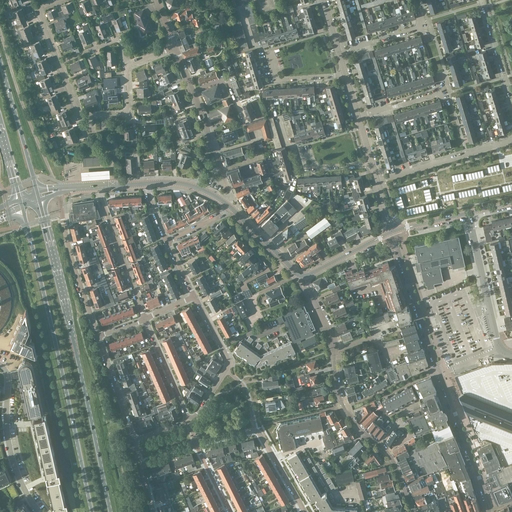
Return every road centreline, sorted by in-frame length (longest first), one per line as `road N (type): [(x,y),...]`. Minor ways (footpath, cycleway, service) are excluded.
road 1 (primary): [(110,511),(38,200)]
road 2 (primary): [(21,207),(92,511)]
road 3 (residential): [(392,231),(488,511)]
road 4 (residential): [(415,511),(389,456),(340,402),(331,339),(304,275)]
road 5 (residential): [(97,336),(136,440),(189,423)]
road 6 (residential): [(38,511),(13,462),(0,365)]
road 7 (residential): [(60,189),(67,243),(97,336)]
road 8 (residential): [(511,354),(495,338),(468,213)]
road 9 (residential): [(344,74),(276,77),(268,51),(319,33)]
road 10 (residential): [(189,423),(229,364),(193,298)]
road 11 (residential): [(127,66),(125,111),(84,116),(60,62)]
road 12 (residential): [(376,181),(511,140)]
road 13 (residential): [(145,319),(99,186)]
road 14 (primary): [(36,191),(0,60)]
